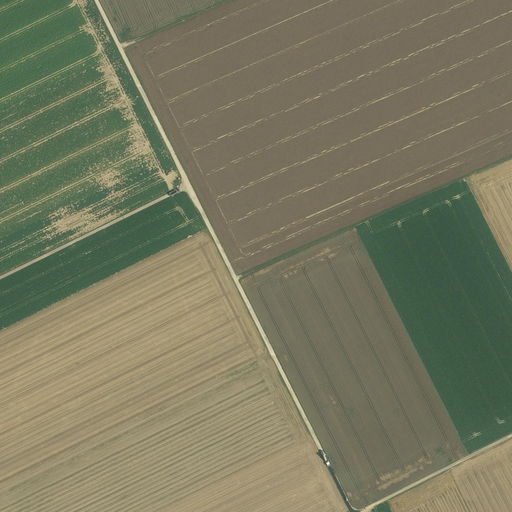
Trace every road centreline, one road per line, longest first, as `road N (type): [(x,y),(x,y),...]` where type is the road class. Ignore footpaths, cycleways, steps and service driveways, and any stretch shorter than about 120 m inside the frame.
road 1 (track): [(97,0),(352,511)]
road 2 (track): [(511,161),(240,282)]
road 3 (track): [(0,282),(191,188)]
road 4 (track): [(359,511),(511,435)]
road 5 (track): [(124,51),(242,0)]
